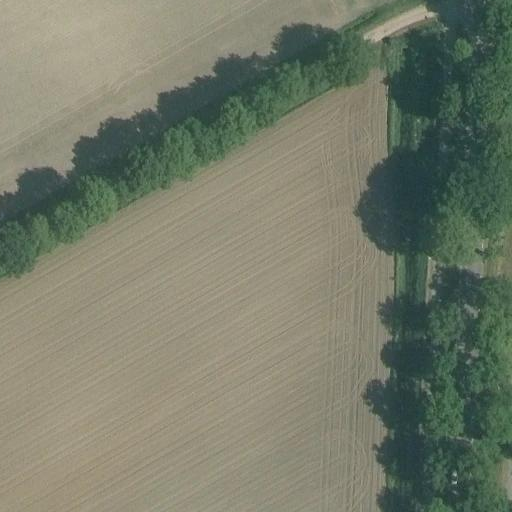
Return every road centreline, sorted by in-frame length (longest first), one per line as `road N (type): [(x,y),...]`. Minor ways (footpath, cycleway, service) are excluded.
road 1 (unclassified): [(0,250),(384,30),(425,10),(474,0)]
road 2 (tertiary): [(456,511),(482,0)]
